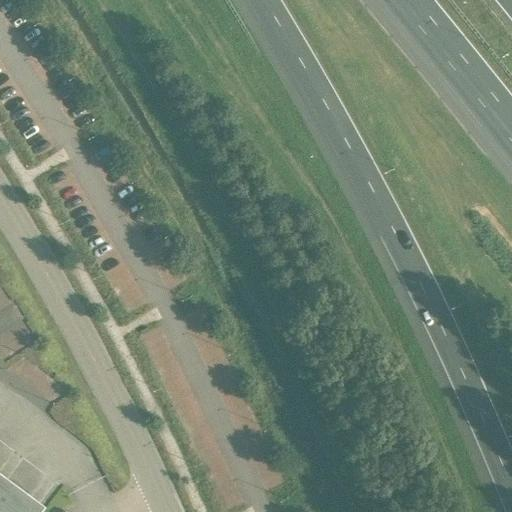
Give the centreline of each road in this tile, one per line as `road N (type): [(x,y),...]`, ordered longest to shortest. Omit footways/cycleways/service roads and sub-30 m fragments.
road 1 (motorway): [(255,0),(325,104),(433,314),(511,494)]
road 2 (unclassified): [(166,511),(105,382),(0,200)]
road 3 (motorway): [(401,0),(511,138)]
